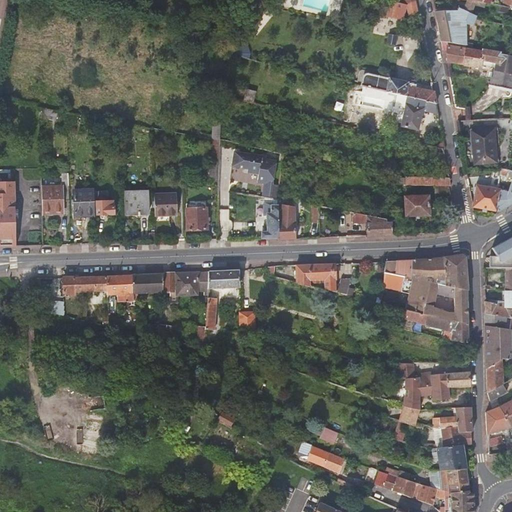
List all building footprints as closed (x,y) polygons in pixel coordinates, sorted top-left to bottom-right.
[(391,1),(388,0),(385,0),(382,14),(403,20),(404,15),(417,13),(416,6),(407,4),(391,1)] [(470,0),(467,0),(462,10),(471,14),(478,1),(470,0)] [(440,40),(465,44),(464,23),(472,26),(476,16),(471,14),(462,10),(458,8),(457,10),(434,11),(440,40)] [(389,35),(387,43),(394,44),(395,37),(389,35)] [(242,40),(232,53),(249,57),(250,53),(246,44),(242,40)] [(465,44),(440,40),(442,50),(447,50),(446,62),(462,65),(464,48),(465,44)] [(511,52),(511,53),(482,48),(481,50),(464,48),(462,65),(480,68),(481,61),(495,63),(493,70),(511,73),(511,52)] [(511,89),(511,73),(493,70),(492,77),(491,77),(490,79),(489,84),(511,89)] [(435,103),(433,91),(408,85),(408,83),(364,72),(360,86),(376,89),(381,90),(407,96),(435,103)] [(257,91),(246,89),(243,100),(254,102),(257,91)] [(435,103),(407,96),(401,126),(417,130),(422,109),(424,110),(424,111),(438,114),(435,103)] [(39,108),(39,118),(57,120),(58,111),(39,108)] [(66,113),(66,120),(78,122),(80,115),(66,113)] [(493,129),(470,131),(473,164),(496,162),(493,129)] [(232,165),(234,150),(229,150),(226,164),(232,165)] [(267,156),(234,150),(232,165),(249,168),(248,173),(259,174),(258,182),(264,183),(262,196),(269,197),(276,198),(277,192),(278,185),(273,185),(274,181),(276,165),(276,163),(276,161),(266,159),(267,156)] [(211,164),(210,164),(209,181),(217,181),(217,180),(217,171),(217,163),(211,164)] [(511,202),(511,170),(509,169),(508,169),(504,169),(503,173),(503,175),(511,177),(507,191),(500,189),(495,211),(495,213),(501,209),(511,202)] [(41,188),(42,212),(62,212),(62,200),(69,200),(68,175),(61,175),(61,187),(41,188)] [(432,186),(432,177),(403,176),(404,184),(432,186)] [(443,185),(448,185),(450,185),(449,177),(442,177),(432,177),(432,186),(433,186),(433,192),(443,192),(443,185)] [(0,246),(17,245),(15,183),(0,183),(0,246)] [(495,211),(500,189),(476,185),(472,207),(495,211)] [(93,191),(93,190),(73,191),(74,215),(94,215),(93,201),(93,191)] [(93,191),(93,201),(96,201),(97,215),(114,214),(113,201),(108,201),(108,191),(93,191)] [(123,193),(124,214),(148,213),(147,192),(123,193)] [(153,194),(154,216),(177,215),(176,193),(153,194)] [(404,196),(405,216),(429,215),(428,195),(404,196)] [(267,232),(263,232),(262,232),(262,237),(279,237),(278,204),(278,202),(273,202),(274,205),(270,205),(270,202),(263,202),(263,214),(267,214),(267,227),(267,232)] [(303,222),(319,222),(319,206),(303,202),(303,222)] [(295,239),(295,206),(278,204),(279,237),(278,240),(295,239)] [(185,208),(186,230),(207,229),(207,207),(185,208)] [(392,219),(346,211),(345,214),(352,215),(352,222),(366,222),(366,236),(391,235),(392,219)] [(504,268),(511,268),(511,236),(493,248),(498,257),(492,257),(492,267),(504,268)] [(393,261),(384,261),(381,288),(408,291),(405,309),(436,317),(467,323),(466,289),(467,289),(465,256),(461,253),(451,255),(439,257),(412,259),(393,261)] [(323,289),(351,296),(353,290),(348,288),(349,280),(340,279),(339,283),(335,283),(334,263),(322,264),(323,280),(323,289)] [(296,265),(296,282),(309,286),(310,281),(323,280),(322,264),(310,264),(296,265)] [(207,288),(239,287),(239,270),(208,271),(207,281),(207,288)] [(163,273),(162,291),(174,291),(174,295),(196,294),(197,288),(197,280),(207,281),(208,271),(163,273)] [(136,294),(162,293),(162,291),(163,273),(133,274),(133,294),(136,294)] [(133,301),(133,294),(133,274),(127,275),(107,275),(106,291),(106,292),(106,294),(117,294),(117,300),(127,300),(128,301),(133,301)] [(74,292),(106,291),(107,275),(63,277),(63,293),(69,293),(69,295),(74,295),(74,292)] [(511,290),(504,290),(504,301),(496,301),(496,303),(484,301),(484,313),(511,317),(511,290)] [(216,298),(207,297),(205,324),(205,329),(207,329),(213,329),(216,298)] [(64,313),(65,301),(49,300),(48,313),(64,313)] [(401,328),(411,330),(413,323),(425,324),(445,329),(442,338),(467,344),(467,333),(467,323),(436,317),(405,309),(401,328)] [(240,312),(241,326),(254,330),(254,312),(240,312)] [(511,317),(484,313),(483,313),(484,326),(510,330),(511,330),(511,317)] [(158,325),(158,337),(169,339),(171,340),(173,326),(165,324),(160,323),(159,327),(158,325)] [(158,325),(136,324),(136,332),(156,336),(158,337),(158,325)] [(511,357),(510,358),(510,330),(484,326),(486,368),(491,364),(496,359),(503,359),(505,358),(511,373),(511,357)] [(501,361),(503,359),(496,359),(491,364),(486,368),(486,393),(502,384),(501,361)] [(412,377),(412,362),(402,362),(400,368),(399,371),(404,378),(412,379),(412,377)] [(468,372),(430,376),(430,374),(416,374),(416,377),(412,377),(412,379),(419,378),(419,388),(431,387),(447,388),(448,388),(469,387),(468,372)] [(419,378),(412,379),(404,378),(404,384),(402,405),(403,405),(418,409),(419,396),(431,395),(432,401),(448,399),(448,388),(447,388),(431,387),(419,388),(419,378)] [(488,400),(494,397),(510,387),(506,381),(502,384),(486,393),(488,400)] [(511,398),(499,406),(498,407),(509,428),(511,426),(511,398)] [(403,405),(398,421),(414,426),(418,409),(403,405)] [(469,407),(454,408),(455,416),(432,419),(432,428),(437,429),(441,429),(457,426),(458,433),(470,432),(471,432),(470,408),(469,407)] [(488,434),(509,428),(498,407),(485,412),(486,434),(488,434)] [(387,423),(380,421),(378,428),(385,429),(387,423)] [(457,426),(441,429),(442,443),(431,445),(423,444),(422,447),(430,449),(431,449),(462,445),(471,444),(470,432),(458,433),(457,426)] [(338,433),(325,427),(319,439),(332,445),(338,433)] [(393,440),(401,442),(404,432),(396,430),(393,440)] [(488,439),(488,448),(502,443),(500,435),(488,439)] [(511,444),(488,449),(488,454),(511,452),(511,444)] [(462,445),(431,449),(433,462),(438,462),(440,471),(465,469),(462,445)] [(415,446),(411,464),(415,466),(419,447),(415,446)] [(305,460),(325,468),(331,454),(311,447),(305,460)] [(338,473),(344,459),(343,459),(331,454),(325,468),(338,473)] [(428,471),(429,487),(437,489),(444,491),(448,493),(448,495),(468,494),(465,469),(440,471),(428,471)] [(387,474),(378,471),(373,484),(378,486),(383,487),(387,474)] [(387,474),(383,487),(391,491),(396,477),(387,474)] [(415,483),(400,478),(396,477),(391,491),(411,498),(412,495),(415,483)] [(432,505),(437,489),(429,487),(422,485),(415,483),(412,495),(418,497),(417,500),(432,505)] [(444,491),(444,510),(451,510),(450,511),(472,511),(472,493),(468,494),(448,495),(448,493),(444,491)] [(313,511),(402,511),(395,508),(393,511),(345,511),(319,500),(313,511)]
